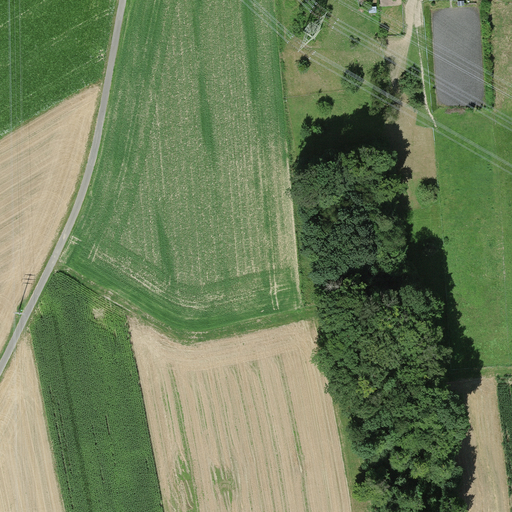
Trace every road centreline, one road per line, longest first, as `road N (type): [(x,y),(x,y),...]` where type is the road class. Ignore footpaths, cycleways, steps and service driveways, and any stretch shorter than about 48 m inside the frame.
road 1 (residential): [(0,363),(86,177),(121,0)]
road 2 (track): [(51,259),(171,332),(195,338),(313,315)]
